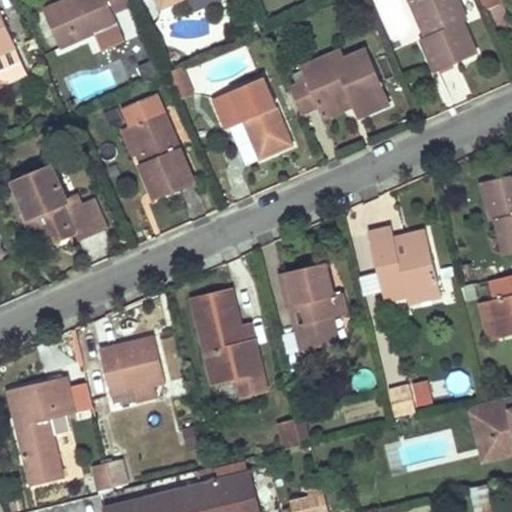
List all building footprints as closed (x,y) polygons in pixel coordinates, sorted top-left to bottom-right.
[(124,39),(111,10),(131,1),(130,0),(63,0),(43,9),(59,46),(93,31),(101,49),(124,39)] [(187,0),(193,12),(220,0),(187,0)] [(420,0),(409,0),(426,36),(435,32),(420,0)] [(426,36),(421,38),(436,72),(459,62),(478,53),(464,21),(468,19),(459,0),(420,0),(435,32),(426,36)] [(0,86),(28,74),(0,7),(0,86)] [(306,81),(290,87),(302,115),(322,107),(323,110),(352,98),(356,108),(361,118),(391,105),(367,49),(345,59),(341,49),(300,66),(306,81)] [(182,66),(169,71),(179,94),(192,89),(182,66)] [(97,75),(77,80),(80,97),(101,93),(97,75)] [(260,158),(293,144),(264,77),(214,98),(227,129),(239,123),(245,121),(260,158)] [(194,93),(192,89),(179,94),(181,99),(194,93)] [(352,98),(323,110),(327,120),(356,108),(352,98)] [(195,182),(165,111),(131,125),(146,161),(140,163),(155,199),(175,191),(195,182)] [(245,121),(239,123),(241,127),(234,130),(248,163),(260,158),(245,121)] [(131,125),(122,129),(133,156),(136,155),(140,163),(146,161),(131,125)] [(54,165),(15,183),(27,209),(35,206),(39,215),(31,218),(27,220),(36,240),(50,234),(55,244),(74,235),(77,241),(95,233),(82,205),(78,196),(70,200),(54,165)] [(511,174),(489,180),(497,218),(505,254),(511,252),(511,174)] [(489,180),(480,181),(489,220),(497,218),(489,180)] [(383,221),(399,212),(389,195),(374,204),(383,221)] [(108,227),(96,199),(82,205),(95,233),(108,227)] [(35,206),(27,209),(31,218),(39,215),(35,206)] [(442,295),(426,230),(403,235),(404,236),(395,238),(392,226),(369,232),(383,292),(405,286),(407,296),(409,303),(442,295)] [(335,294),(327,262),(313,265),(281,273),(289,306),(291,306),(302,303),(307,322),(296,324),(302,351),(330,344),(324,319),(333,317),(348,313),(343,292),(335,294)] [(511,274),(488,280),(493,299),(502,338),(511,335),(511,274)] [(405,286),(383,292),(386,301),(407,296),(405,286)] [(221,292),(193,299),(214,384),(263,373),(255,338),(245,341),(241,325),(233,289),(221,292)] [(493,299),(480,302),(490,341),(502,338),(493,299)] [(302,303),(291,306),(296,324),(307,322),(302,303)] [(333,317),(324,319),(330,344),(339,342),(333,317)] [(251,322),(241,325),(245,341),(255,338),(251,322)] [(140,339),(101,348),(115,406),(157,395),(154,385),(166,382),(155,335),(140,339)] [(51,418),(75,412),(67,376),(15,388),(24,422),(16,424),(24,459),(32,457),(38,483),(65,477),(51,418)] [(391,390),(398,416),(418,411),(412,385),(391,390)] [(15,388),(8,390),(16,424),(24,422),(15,388)] [(511,403),(510,395),(477,403),(486,440),(511,434),(511,403)] [(278,423),(284,449),(302,446),(295,420),(278,423)] [(32,457),(24,459),(31,485),(38,483),(32,457)] [(124,458),(90,465),(95,489),(130,482),(124,458)] [(106,511),(260,511),(251,473),(105,508),(106,511)] [(328,511),(322,485),(309,488),(311,498),(293,503),(295,511),(328,511)]
